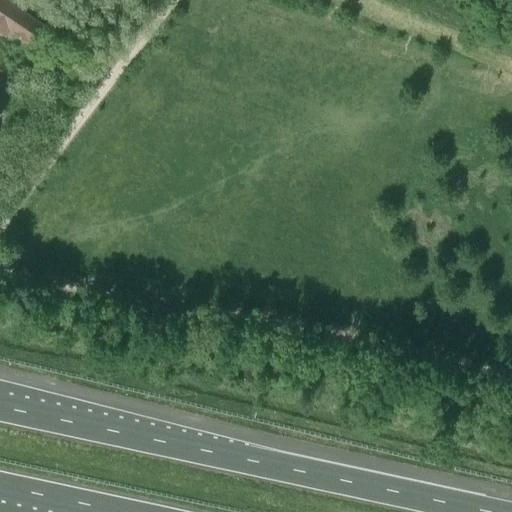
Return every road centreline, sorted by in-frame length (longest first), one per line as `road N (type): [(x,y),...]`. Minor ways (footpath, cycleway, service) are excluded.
road 1 (motorway): [(489,511),(0,407)]
road 2 (track): [(168,0),(0,250)]
road 3 (motorway): [(0,486),(120,511)]
